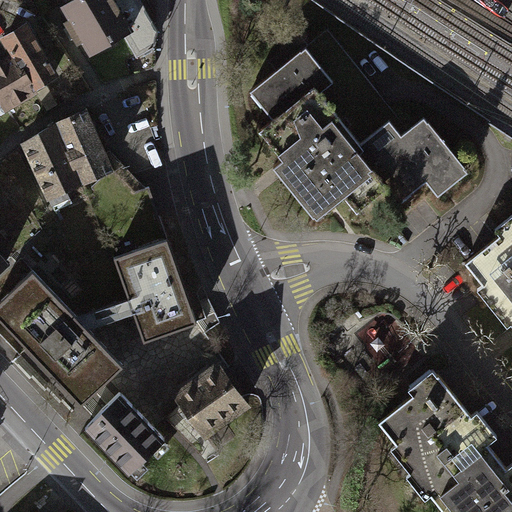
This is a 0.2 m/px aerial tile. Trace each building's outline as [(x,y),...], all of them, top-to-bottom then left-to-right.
[(107,0),(82,0),(59,13),(88,65),(130,42),(107,0)] [(0,43),(10,63),(0,67),(0,115),(2,120),(66,89),(32,21),(0,36),(0,43)] [(307,48),(256,88),(276,114),(264,123),(288,153),(273,165),(280,174),(312,215),(333,198),(343,211),(381,182),(393,198),(422,175),(432,187),(463,163),(429,120),(406,138),(398,129),(395,124),(361,150),(355,142),(313,89),(329,76),(307,48)] [(117,175),(85,110),(55,125),(20,148),(46,210),(117,175)] [(511,230),(477,259),(511,302),(511,230)] [(168,250),(118,267),(145,345),(195,328),(168,250)] [(0,279),(13,268),(0,253),(0,279)] [(118,368),(33,280),(0,311),(0,322),(80,405),(118,368)] [(185,454),(256,403),(221,355),(150,406),(185,454)] [(511,511),(511,453),(450,370),(388,416),(459,511),(511,511)] [(169,447),(122,397),(86,431),(133,481),(169,447)]
